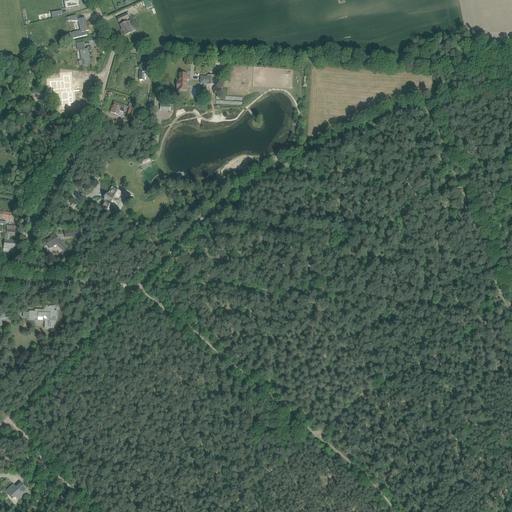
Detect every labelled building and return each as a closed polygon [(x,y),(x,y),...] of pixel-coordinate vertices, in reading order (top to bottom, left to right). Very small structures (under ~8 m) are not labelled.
[(56,7),(54,0),(45,0),(46,3),(44,4),(45,9),(56,7)] [(67,0),(68,1),(64,2),(65,9),(79,6),(78,1),(77,1),(76,1),(75,0),(67,0)] [(149,0),(144,2),(145,3),(145,6),(148,11),(153,9),(151,4),(149,0)] [(119,22),(123,20),(129,18),(127,13),(122,16),(117,18),(119,22)] [(77,15),(68,17),(69,21),(77,21),(78,21),(80,31),(68,34),(70,40),(87,35),(86,31),(89,31),(85,18),(85,19),(83,19),(83,18),(78,19),(77,15)] [(127,21),(125,23),(120,25),(125,35),(132,32),(130,27),(127,21)] [(83,66),(86,65),(91,64),(88,49),(80,50),(83,66)] [(148,73),(148,69),(148,64),(142,64),(141,68),(140,68),(139,80),(143,81),(144,73),(148,73)] [(177,82),(176,88),(180,88),(180,90),(186,90),(186,87),(185,87),(185,83),(186,83),(187,82),(186,82),(186,78),(187,78),(187,74),(186,74),(183,74),(182,73),(181,73),(180,73),(179,73),(179,77),(178,82),(177,82)] [(51,84),(50,84),(51,90),(66,89),(66,92),(62,92),(62,93),(61,93),(62,107),(64,106),(64,107),(68,107),(68,106),(69,106),(69,105),(69,103),(73,103),(72,100),(73,100),(72,91),(71,91),(70,88),(71,88),(69,75),(63,76),(64,81),(57,82),(57,81),(50,82),(51,84)] [(112,108),(111,112),(114,113),(114,114),(118,115),(120,111),(123,112),(123,111),(124,112),(126,112),(125,115),(129,116),(132,108),(120,104),(115,102),(113,109),(112,108)] [(107,201),(103,208),(113,214),(117,206),(118,207),(121,202),(120,201),(117,199),(120,193),(112,188),(108,194),(107,194),(104,200),(107,201)] [(81,204),(71,194),(68,196),(78,207),(81,204)] [(14,214),(0,211),(0,218),(3,218),(3,219),(13,220),(14,214)] [(15,236),(15,230),(7,229),(7,235),(5,235),(4,251),(11,252),(11,249),(18,250),(19,241),(9,240),(9,236),(15,236)] [(64,231),(65,238),(81,235),(81,229),(64,231)] [(58,239),(57,239),(55,235),(42,242),(44,246),(47,244),(49,249),(53,246),(57,244),(64,252),(68,248),(60,240),(61,240),(59,238),(58,238),(57,238),(58,239)] [(56,323),(56,321),(57,316),(56,316),(56,311),(53,311),(54,307),(45,306),(44,308),(45,308),(45,310),(35,310),(35,312),(30,312),(29,319),(36,320),(38,318),(38,317),(43,318),(45,316),(48,318),(45,321),(44,329),(54,330),(54,325),(55,325),(55,323),(56,323)] [(5,491),(8,495),(12,499),(15,497),(18,500),(28,491),(21,483),(16,487),(13,484),(5,491)]
